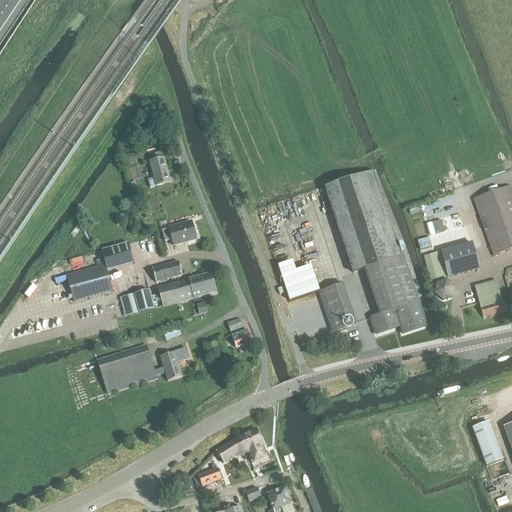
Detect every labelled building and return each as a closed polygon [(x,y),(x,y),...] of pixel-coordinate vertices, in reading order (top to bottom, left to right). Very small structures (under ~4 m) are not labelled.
[(127,165),(136,162),(134,156),(125,158),(127,165)] [(148,180),(150,189),(172,183),(165,157),(150,162),(154,178),(148,180)] [(353,274),(365,270),(380,315),(370,318),(376,335),(400,327),(402,334),(427,326),(404,256),(401,257),(373,173),(325,189),(353,274)] [(511,188),(511,186),(473,200),(493,256),(511,249),(511,188)] [(117,225),(128,222),(126,213),(115,216),(117,225)] [(165,242),(172,240),(174,246),(197,240),(196,237),(197,236),(196,232),(194,231),(192,222),(169,229),(162,231),(165,242)] [(471,243),(424,257),(431,283),(447,278),(448,279),(479,271),(479,270),(471,243)] [(179,262),(152,269),(156,282),(182,275),(179,262)] [(108,274),(105,265),(67,276),(74,303),(113,292),(108,274)] [(211,273),(157,288),(159,295),(161,301),(162,308),(163,308),(216,293),(211,273)] [(437,284),(434,295),(442,302),(453,299),(455,288),(447,281),(437,284)] [(483,317),(507,311),(505,301),(502,302),(497,282),(475,288),(483,317)] [(332,332),(355,324),(342,285),(319,293),(332,332)] [(134,294),(124,297),(130,317),(139,314),(155,310),(156,309),(154,303),(152,297),(150,290),(134,294)] [(159,295),(152,297),(154,303),(161,301),(159,295)] [(231,332),(243,328),(240,319),(227,324),(231,332)] [(237,349),(252,344),(248,330),(232,335),(237,349)] [(168,382),(183,377),(178,362),(190,358),(187,349),(160,357),(164,368),(155,371),(147,345),(97,361),(108,396),(158,380),(157,376),(166,373),(168,382)] [(503,462),(490,424),(473,430),(487,468),(503,462)] [(224,464),(239,454),(240,454),(241,454),(243,454),(244,454),(245,454),(246,453),(254,470),(271,462),(256,430),(238,439),(216,453),(224,464)] [(218,469),(199,477),(203,488),(222,480),(218,469)] [(184,487),(171,499),(172,501),(187,497),(184,487)] [(290,511),(289,510),(294,508),(285,487),(278,490),(274,491),(275,491),(282,510),(282,511),(290,511)] [(321,511),(313,488),(305,491),(313,511),(321,511)] [(261,498),(257,489),(245,494),(249,503),(261,498)] [(282,511),(282,510),(275,491),(267,494),(273,510),(268,511),(282,511)]
